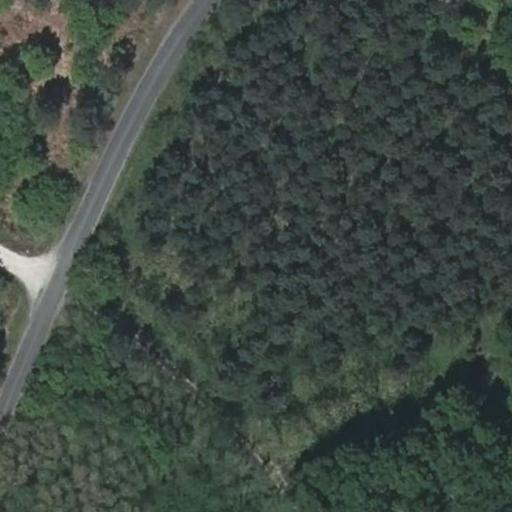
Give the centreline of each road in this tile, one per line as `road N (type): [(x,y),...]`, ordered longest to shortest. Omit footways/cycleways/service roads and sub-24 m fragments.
road 1 (unclassified): [(0,429),(55,288),(159,67),(204,0)]
road 2 (track): [(288,511),(226,430),(55,288),(0,256)]
